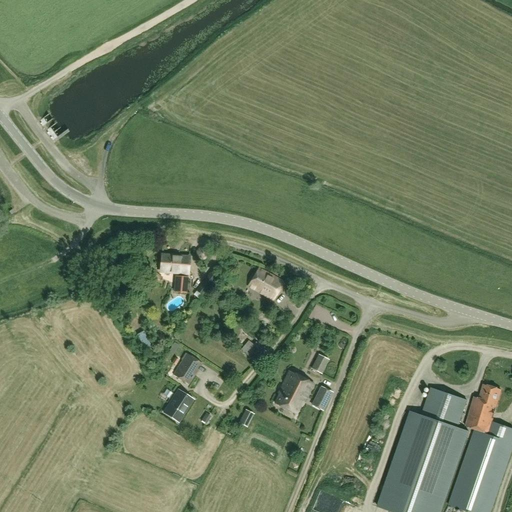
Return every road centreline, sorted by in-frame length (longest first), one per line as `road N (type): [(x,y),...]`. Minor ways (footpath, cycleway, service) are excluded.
road 1 (tertiary): [(511,325),(243,222),(85,202),(49,176),(0,115)]
road 2 (track): [(0,112),(193,0)]
